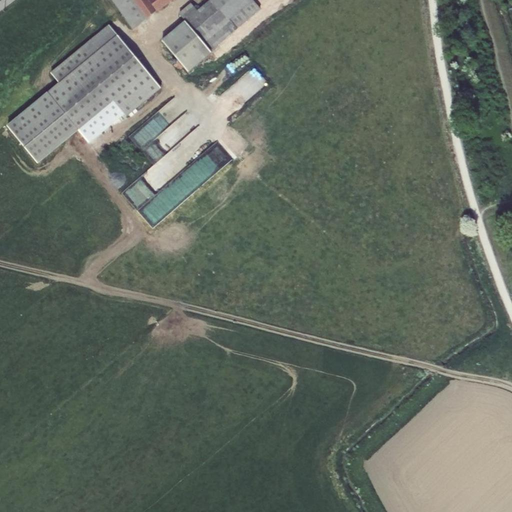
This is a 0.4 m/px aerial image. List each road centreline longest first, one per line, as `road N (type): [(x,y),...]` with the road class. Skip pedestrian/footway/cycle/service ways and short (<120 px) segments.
road 1 (track): [(0,262),(511,390)]
road 2 (track): [(212,124),(136,34),(179,0)]
